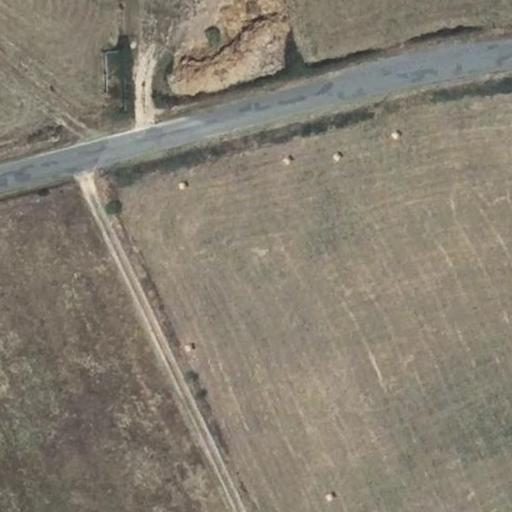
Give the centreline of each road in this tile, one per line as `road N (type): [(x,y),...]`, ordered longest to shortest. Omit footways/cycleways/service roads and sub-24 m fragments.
road 1 (unclassified): [(511,56),(464,60),(0,180)]
road 2 (track): [(233,511),(78,161)]
